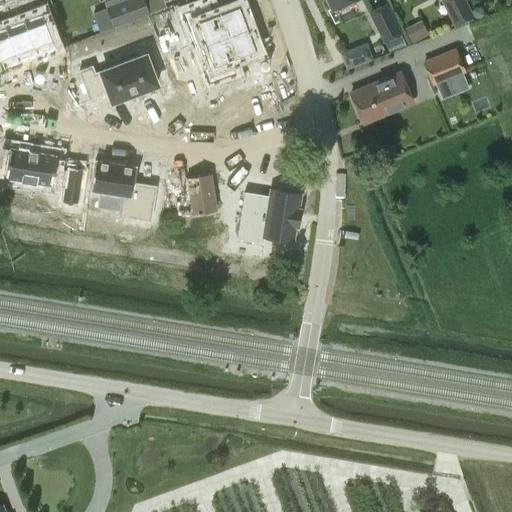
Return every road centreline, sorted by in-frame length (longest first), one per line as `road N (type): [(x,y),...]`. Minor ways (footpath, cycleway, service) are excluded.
road 1 (residential): [(0,120),(189,149),(320,118)]
road 2 (unclassified): [(293,418),(0,370)]
road 3 (unclassified): [(511,455),(293,418)]
road 4 (unclassified): [(293,418),(327,217)]
road 5 (residential): [(320,118),(281,0)]
